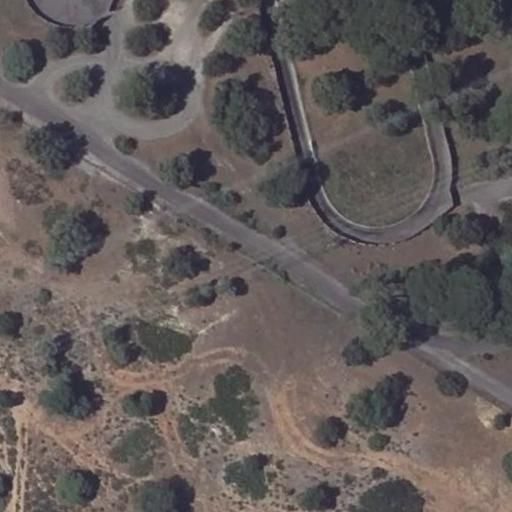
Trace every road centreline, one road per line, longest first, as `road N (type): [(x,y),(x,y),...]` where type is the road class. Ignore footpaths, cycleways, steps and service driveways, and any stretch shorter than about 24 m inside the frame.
road 1 (unknown): [(0,92),(346,309),(437,346),(475,351),(511,342)]
road 2 (unknown): [(407,0),(443,160),(441,208),(395,236),(367,237),(347,230),(320,203)]
road 3 (unknown): [(312,181),(267,0)]
